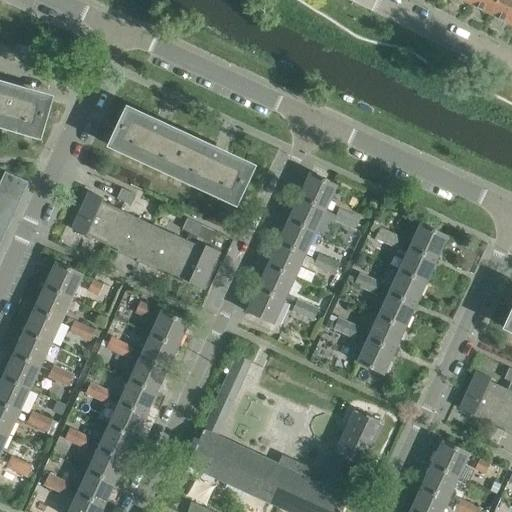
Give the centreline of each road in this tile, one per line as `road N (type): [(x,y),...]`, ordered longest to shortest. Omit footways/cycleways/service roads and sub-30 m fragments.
road 1 (residential): [(303,113),(130,511)]
road 2 (residential): [(380,511),(511,210)]
road 3 (residential): [(511,202),(303,113)]
road 4 (residential): [(0,292),(94,89)]
road 5 (residential): [(303,113),(122,25)]
road 6 (residential): [(511,69),(373,0)]
